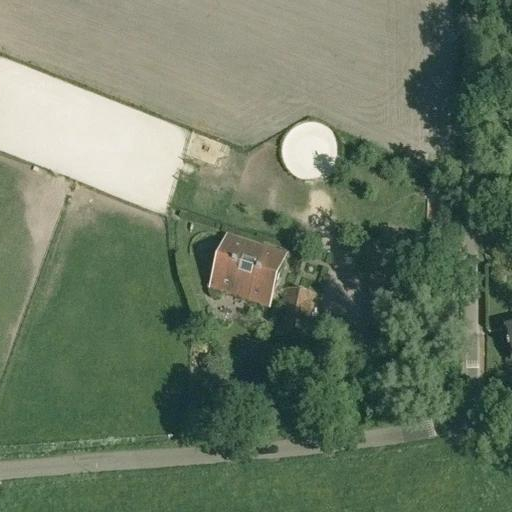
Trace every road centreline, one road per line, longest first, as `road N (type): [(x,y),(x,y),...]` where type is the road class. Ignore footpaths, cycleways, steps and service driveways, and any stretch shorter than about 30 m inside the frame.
road 1 (unclassified): [(0,473),(370,444),(481,421)]
road 2 (unclassified): [(481,421),(476,0)]
